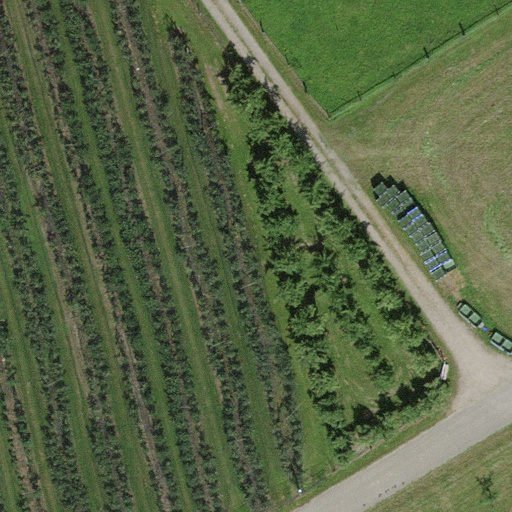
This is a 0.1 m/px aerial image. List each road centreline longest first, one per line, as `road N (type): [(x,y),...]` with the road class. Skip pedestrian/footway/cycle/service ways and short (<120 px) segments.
road 1 (track): [(505,401),(214,0)]
road 2 (unclassified): [(511,397),(325,511)]
